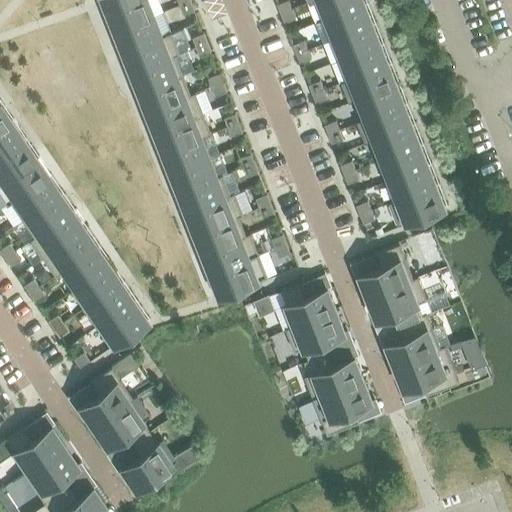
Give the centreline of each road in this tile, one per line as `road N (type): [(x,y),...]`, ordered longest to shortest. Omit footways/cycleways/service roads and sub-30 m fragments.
road 1 (residential): [(397,411),(234,0)]
road 2 (residential): [(0,316),(129,501)]
